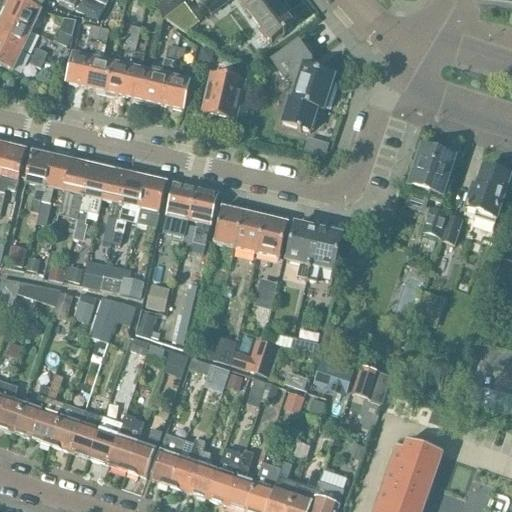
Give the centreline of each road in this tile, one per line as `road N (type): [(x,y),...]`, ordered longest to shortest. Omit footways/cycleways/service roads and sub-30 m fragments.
road 1 (residential): [(0,118),(332,199),(352,188),(376,114),(406,64)]
road 2 (residential): [(406,64),(425,103),(511,133)]
